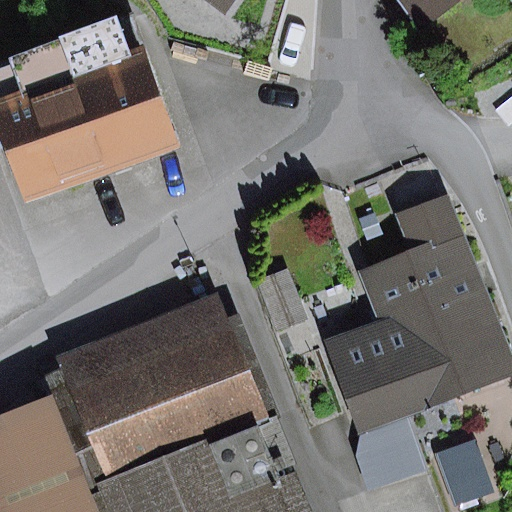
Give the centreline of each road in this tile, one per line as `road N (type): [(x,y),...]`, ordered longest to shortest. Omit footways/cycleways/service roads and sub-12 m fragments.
road 1 (residential): [(343,98),(259,191),(0,364)]
road 2 (residential): [(511,274),(472,162),(451,137),(387,106),(343,98)]
